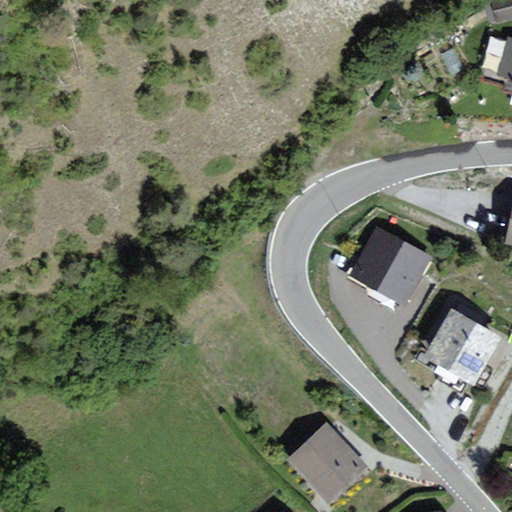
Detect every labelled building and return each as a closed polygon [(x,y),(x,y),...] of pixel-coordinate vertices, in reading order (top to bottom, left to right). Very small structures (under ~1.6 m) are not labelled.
[(511,0),(491,0),(488,1),(493,26),(511,21),(511,0)] [(511,47),(501,77),(511,81),(507,92),(511,94),(511,47)] [(511,194),(510,194),(497,243),(511,247),(511,194)] [(426,257),(378,231),(355,272),(403,299),(426,257)] [(432,351),(473,375),(495,338),(475,327),(480,317),(462,307),(457,316),(454,315),(432,351)] [(320,423),(281,461),(322,502),(360,464),(320,423)] [(444,511),(434,500),(420,511),(444,511)]
